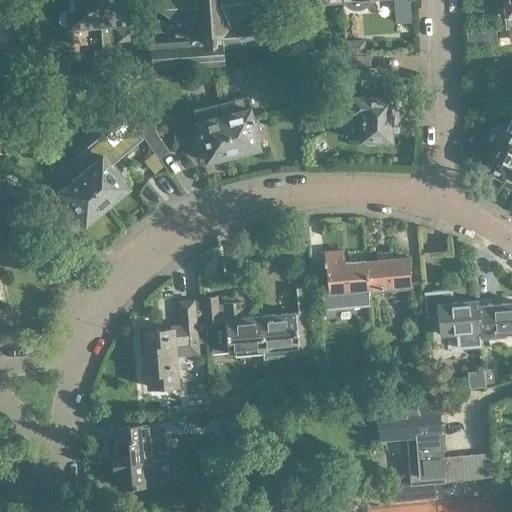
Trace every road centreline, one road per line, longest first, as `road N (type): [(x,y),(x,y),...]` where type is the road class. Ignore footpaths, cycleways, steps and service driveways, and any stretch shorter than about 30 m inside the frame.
road 1 (residential): [(84,331),(173,238),(223,209),(319,193),(437,195)]
road 2 (residential): [(437,195),(439,0)]
road 3 (residential): [(65,500),(66,417),(84,331)]
road 4 (residential): [(65,500),(23,418),(0,395)]
